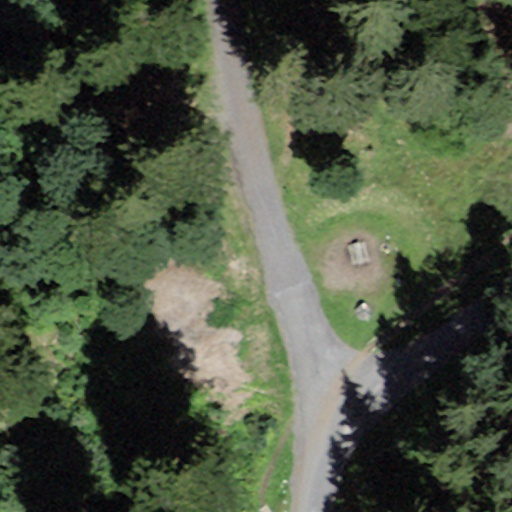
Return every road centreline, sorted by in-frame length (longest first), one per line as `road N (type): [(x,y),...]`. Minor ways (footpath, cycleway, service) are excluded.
road 1 (track): [(230,0),(303,328),(340,435)]
road 2 (unclassified): [(511,290),(360,411),(329,450),(309,511)]
